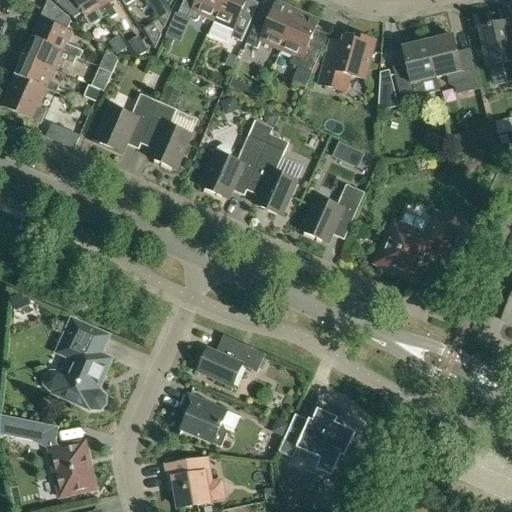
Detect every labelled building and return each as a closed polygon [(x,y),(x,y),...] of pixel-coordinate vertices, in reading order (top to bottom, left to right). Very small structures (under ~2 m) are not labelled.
[(90,26),(101,20),(108,16),(110,19),(98,0),(52,0),(74,19),(82,14),(90,26)] [(110,3),(114,0),(98,0),(110,19),(117,15),(110,3)] [(201,14),(213,20),(222,0),(184,0),(178,14),(195,22),(198,20),(201,14)] [(234,29),(230,37),(241,42),(252,19),(241,14),(246,0),(222,0),(213,20),(234,29)] [(48,1),(32,38),(80,59),(83,52),(67,45),(72,32),(68,31),(71,22),(48,1)] [(159,6),(153,9),(164,28),(171,14),(164,3),(159,6)] [(261,40),(282,49),(298,13),(277,4),(267,26),(256,21),(246,44),(257,49),(261,40)] [(292,82),(305,88),(322,50),(309,44),(318,22),(298,13),(282,49),(294,55),(291,61),(296,67),(298,67),(292,82)] [(156,48),(161,35),(154,23),(144,29),(156,48)] [(507,84),(511,82),(511,46),(506,23),(480,29),(489,67),(502,64),(507,84)] [(132,38),(141,53),(152,47),(143,32),(132,38)] [(364,80),(375,41),(346,34),(338,63),(326,60),(319,85),(345,92),(349,76),(364,80)] [(456,86),(458,94),(480,89),(472,56),(459,59),(453,36),(428,42),(437,79),(447,76),(449,84),(454,87),(456,86)] [(76,58),(32,38),(23,57),(55,71),(60,59),(73,65),(76,58)] [(440,91),(437,79),(428,42),(402,48),(408,72),(395,75),(401,101),(440,91)] [(118,60),(107,51),(107,50),(100,68),(113,74),(118,60)] [(231,53),(226,64),(233,67),(238,56),(231,53)] [(55,71),(23,57),(15,76),(56,94),(59,87),(50,82),(55,71)] [(100,68),(92,87),(105,92),(113,74),(100,68)] [(389,71),(380,73),(379,102),(395,98),(389,71)] [(47,90),(56,94),(15,76),(1,107),(41,125),(47,111),(39,108),(47,90)] [(227,91),(240,97),(245,85),(232,79),(227,91)] [(100,91),(89,86),(84,98),(95,103),(100,91)] [(139,150),(141,145),(159,103),(141,95),(131,116),(111,107),(95,141),(123,153),(126,145),(139,150)] [(153,150),(149,158),(176,170),(191,136),(170,126),(177,111),(159,103),(141,145),(153,150)] [(273,129),(255,121),(237,163),(230,159),(232,155),(231,150),(229,148),(225,146),(221,146),(218,149),(201,188),(228,200),(232,191),(244,197),(247,191),(270,136),(273,129)] [(75,149),(80,138),(62,130),(51,125),(46,137),(57,142),(75,149)] [(508,134),(499,136),(502,147),(510,145),(508,134)] [(289,144),(270,136),(247,191),(258,196),(254,205),(281,217),(296,182),(276,173),(289,144)] [(365,194),(346,185),(337,207),(316,197),(301,232),(328,244),(332,235),(344,241),(365,194)] [(453,260),(468,227),(441,215),(433,218),(425,236),(399,224),(391,228),(377,259),(380,267),(412,281),(420,278),(432,251),(453,260)] [(511,301),(503,321),(511,324),(511,270),(504,289),(511,292),(511,301)] [(24,312),(28,324),(50,316),(46,305),(24,312)] [(109,336),(71,319),(63,339),(75,344),(52,394),(89,411),(90,409),(94,411),(99,411),(101,410),(105,406),(106,404),(106,399),(105,396),(102,392),(98,391),(112,359),(101,354),(109,336)] [(257,373),(265,354),(224,335),(216,353),(208,349),(198,371),(233,387),(242,366),(257,373)] [(223,423),(227,411),(188,394),(181,410),(186,420),(181,430),(221,447),(227,433),(223,423)] [(288,432),(279,452),(293,459),(297,448),(321,459),(316,469),(332,476),(336,467),(341,456),(343,456),(354,432),(335,424),(327,420),(330,415),(318,409),(313,421),(310,419),(309,421),(296,415),(288,432)] [(59,427),(35,422),(7,417),(1,416),(0,428),(0,435),(3,436),(31,441),(32,436),(56,441),(59,427)] [(60,498),(96,490),(85,442),(49,450),(60,498)] [(167,467),(170,484),(170,485),(171,486),(172,486),(175,485),(180,510),(210,504),(209,502),(222,499),(224,495),(222,485),(218,483),(211,484),(206,460),(167,467)]
